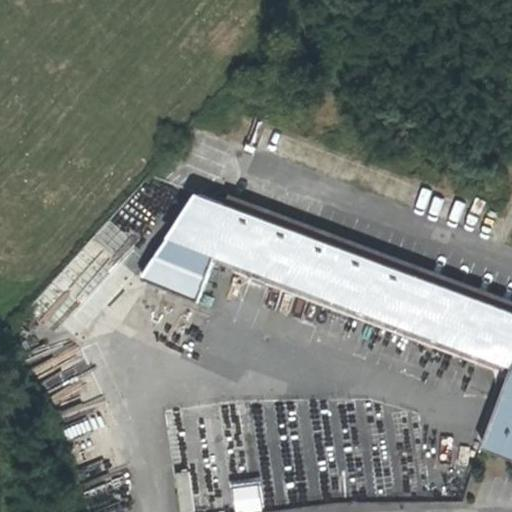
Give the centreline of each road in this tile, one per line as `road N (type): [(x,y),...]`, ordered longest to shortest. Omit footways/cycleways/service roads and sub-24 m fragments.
road 1 (unknown): [(157,511),(150,473),(174,380),(214,347),(249,339),(479,415)]
road 2 (unknown): [(511,253),(233,148)]
